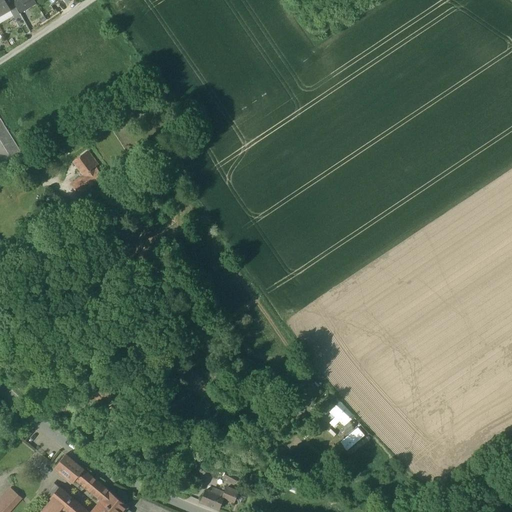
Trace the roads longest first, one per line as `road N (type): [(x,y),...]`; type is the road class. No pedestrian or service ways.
road 1 (tertiary): [(203,511),(83,458),(0,383)]
road 2 (track): [(146,489),(310,371)]
